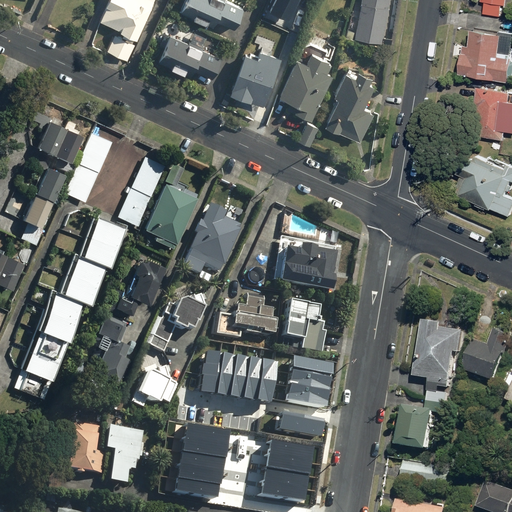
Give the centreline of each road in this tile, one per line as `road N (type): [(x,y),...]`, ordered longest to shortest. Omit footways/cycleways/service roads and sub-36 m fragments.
road 1 (residential): [(394,213),(0,32)]
road 2 (residential): [(345,511),(394,213)]
road 3 (residential): [(394,213),(430,0)]
road 4 (residential): [(511,267),(394,213)]
